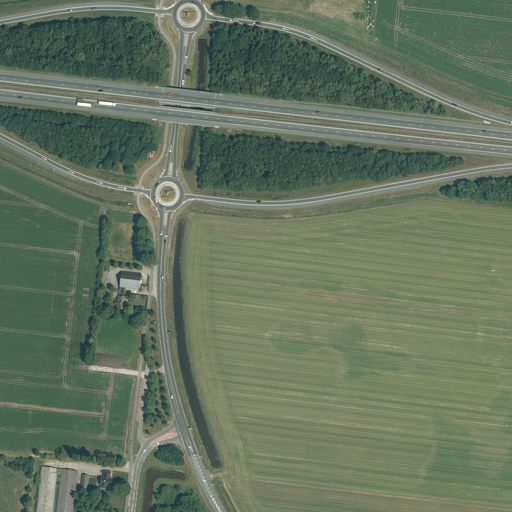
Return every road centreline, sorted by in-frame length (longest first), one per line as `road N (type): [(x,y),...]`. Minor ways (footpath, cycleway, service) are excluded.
road 1 (motorway): [(511,136),(0,77)]
road 2 (motorway): [(0,92),(511,150)]
road 3 (motorway): [(182,195),(308,200),(511,166)]
road 4 (motorway): [(511,122),(445,102),(302,35),(203,14)]
road 5 (secondary): [(182,426),(163,334),(162,251)]
road 6 (motorway): [(174,10),(81,9),(0,22)]
road 7 (motorway): [(0,136),(87,178),(153,195)]
